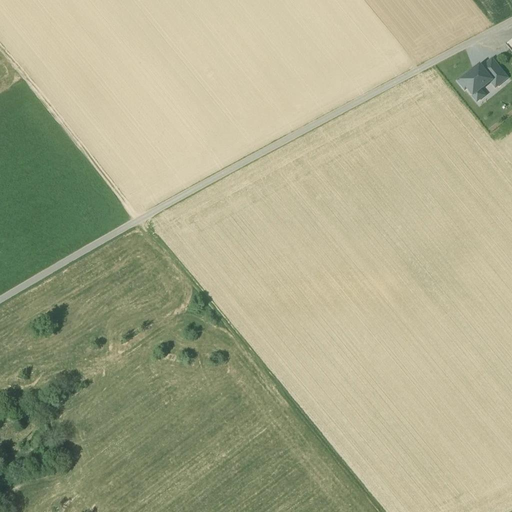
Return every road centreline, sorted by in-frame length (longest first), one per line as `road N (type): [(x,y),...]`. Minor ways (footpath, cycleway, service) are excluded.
road 1 (track): [(511,29),(142,219)]
road 2 (track): [(142,219),(380,511)]
road 3 (track): [(142,219),(0,44)]
road 4 (track): [(0,300),(142,219)]
